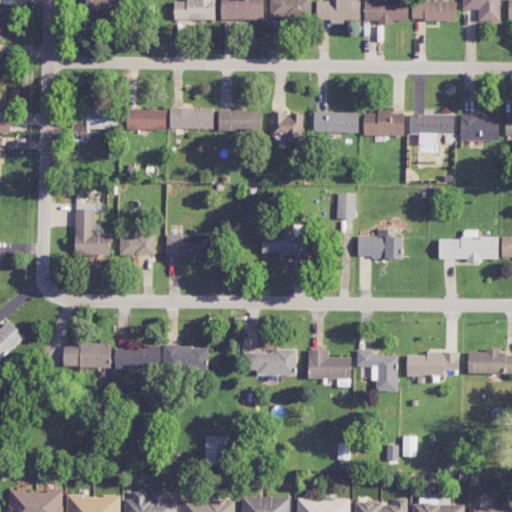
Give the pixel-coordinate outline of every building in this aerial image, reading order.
[(86,0),(86,13),(118,14),(117,0),(86,0)] [(174,0),(174,19),(215,19),(215,0),(174,0)] [(264,19),(263,0),(220,0),(221,20),(264,19)] [(311,19),(311,0),(271,0),(271,18),(311,19)] [(336,0),(317,0),(317,19),(330,19),(330,23),(344,23),(344,19),(360,20),(359,0),(336,0)] [(377,23),(394,24),(394,20),(408,20),(408,0),(398,0),(364,0),(364,20),(377,20),(377,23)] [(412,20),(457,20),(457,1),(412,0),(412,20)] [(478,20),(500,21),(500,0),(462,0),(462,9),(479,9),(478,20)] [(119,109),(88,108),(87,128),(119,129),(119,109)] [(214,128),(214,109),(170,108),(170,128),(214,128)] [(166,129),(167,109),(127,109),(127,128),(166,129)] [(262,110),(219,109),(218,130),(262,131),(262,110)] [(405,113),(393,113),(393,111),(365,110),(364,134),(404,135),(405,113)] [(304,112),(272,111),(271,135),(285,135),(284,142),(303,143),(304,112)] [(359,112),(314,112),(314,132),(359,132),(359,112)] [(454,133),(455,114),(410,114),(410,133),(420,133),(419,144),(437,144),(437,133),(454,133)] [(499,140),(500,119),(477,118),(477,114),(461,114),(460,139),(499,140)] [(74,118),(74,133),(87,133),(87,118),(74,118)] [(337,218),(356,218),(357,192),(338,192),(337,218)] [(75,254),(110,255),(110,234),(94,234),(94,210),(76,210),(75,254)] [(262,255),(307,255),(307,224),(282,224),(283,231),(262,231),(262,255)] [(358,235),(358,258),(403,257),(403,236),(389,237),(389,228),(377,229),(377,235),(358,235)] [(439,238),(439,258),(498,259),(498,236),(479,236),(479,230),(463,229),(462,239),(439,238)] [(155,232),(120,231),(120,254),(155,255),(155,232)] [(211,255),(210,234),(166,235),(166,256),(211,255)] [(502,258),(511,257),(511,236),(502,237),(502,258)] [(10,320),(0,329),(0,360),(26,336),(10,320)] [(63,367),(111,367),(112,344),(64,343),(63,367)] [(115,368),(160,368),(160,346),(115,347),(115,368)] [(208,346),(163,346),(163,371),(208,371),(208,346)] [(296,348),(273,349),(273,352),(245,352),(245,369),(257,369),(257,375),(297,375),(296,348)] [(511,373),(511,354),(500,354),(500,348),(486,348),(486,351),(469,351),(468,372),(511,373)] [(308,377),(351,378),(352,357),(328,357),(329,349),(309,349),(308,377)] [(357,366),(372,366),(372,380),(377,380),(377,390),(398,390),(398,354),(373,354),(373,350),(357,350),(357,366)] [(459,351),(426,351),(426,354),(407,354),(407,375),(445,376),(445,369),(459,370),(459,351)] [(228,464),(229,436),(206,435),(205,463),(228,464)] [(415,456),(416,436),(403,435),(403,455),(415,456)] [(387,459),(398,460),(398,444),(387,444),(387,459)] [(62,511),(63,490),(9,490),(9,511),(62,511)] [(124,511),(176,511),(177,499),(166,499),(166,491),(149,491),(134,491),(134,499),(125,499),(124,511)] [(119,511),(120,495),(67,494),(66,511),(119,511)] [(291,511),(291,496),(241,496),(240,511),(291,511)] [(464,511),(465,504),(432,503),(432,497),(419,497),(419,503),(413,503),(412,511),(464,511)] [(350,511),(350,499),(297,498),(296,511),(350,511)] [(407,511),(408,499),(394,498),(394,502),(355,501),(355,511),(407,511)] [(182,500),(181,511),(234,511),(234,499),(182,500)]
